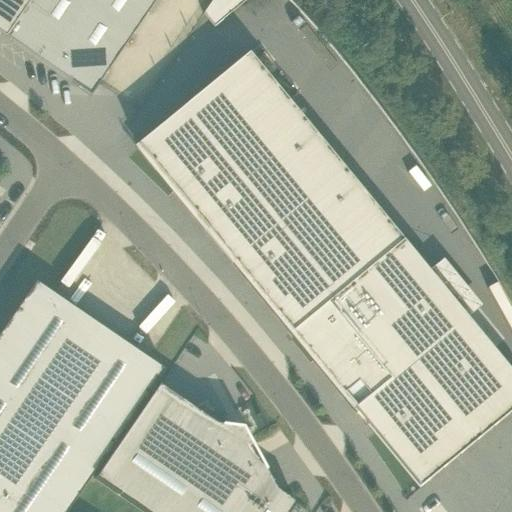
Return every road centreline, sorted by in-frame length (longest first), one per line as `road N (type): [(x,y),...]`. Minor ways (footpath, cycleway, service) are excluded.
road 1 (unclassified): [(361,511),(236,339),(66,165)]
road 2 (primary): [(511,157),(411,0)]
